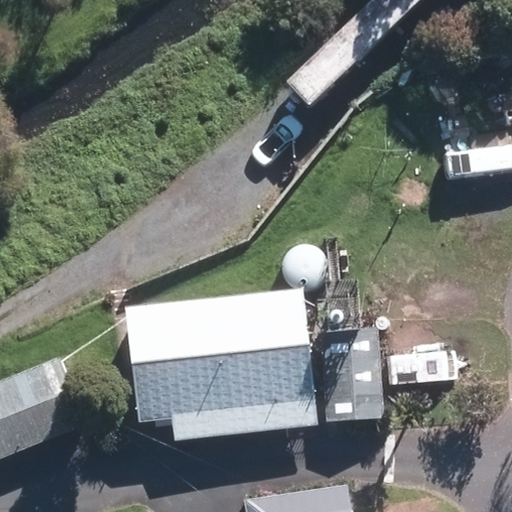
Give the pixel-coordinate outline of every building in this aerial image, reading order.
[(511,180),(511,120),(475,127),(480,154),(445,161),(451,192),(511,180)] [(410,222),(345,222),(345,254),(410,253),(410,222)] [(379,316),(323,316),(323,422),(380,422),(379,316)] [(303,317),(119,336),(132,465),(316,446),(303,317)] [(466,349),(406,350),(407,384),(467,383),(466,349)] [(0,383),(0,478),(70,452),(39,369),(0,383)]
